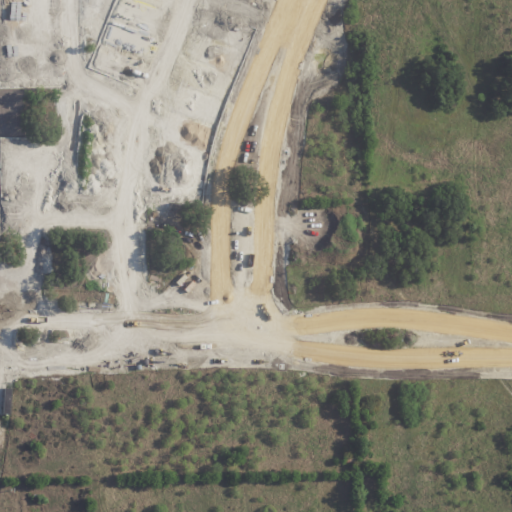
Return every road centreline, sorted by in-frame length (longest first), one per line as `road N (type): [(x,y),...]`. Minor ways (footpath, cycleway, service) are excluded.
road 1 (residential): [(132,298),(137,139),(189,0),(68,59),(71,73),(92,89),(146,105)]
road 2 (tertiary): [(511,330),(386,315),(294,323),(0,319)]
road 3 (tertiary): [(0,351),(262,345),(511,360)]
road 4 (tertiary): [(262,345),(271,146),(318,0)]
road 5 (tertiary): [(286,0),(226,165),(223,321)]
